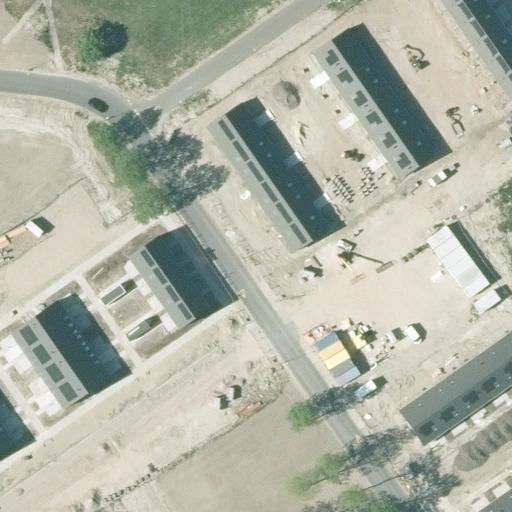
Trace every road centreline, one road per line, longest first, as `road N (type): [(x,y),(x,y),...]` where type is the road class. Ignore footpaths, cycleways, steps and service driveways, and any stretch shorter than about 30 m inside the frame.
road 1 (residential): [(511,170),(282,338)]
road 2 (residential): [(140,139),(282,338)]
road 3 (residential): [(140,139),(164,110),(315,0)]
road 4 (residential): [(511,311),(344,427)]
road 5 (residential): [(0,86),(106,104),(140,139)]
road 6 (residential): [(282,338),(155,427)]
road 7 (residential): [(155,427),(27,511)]
